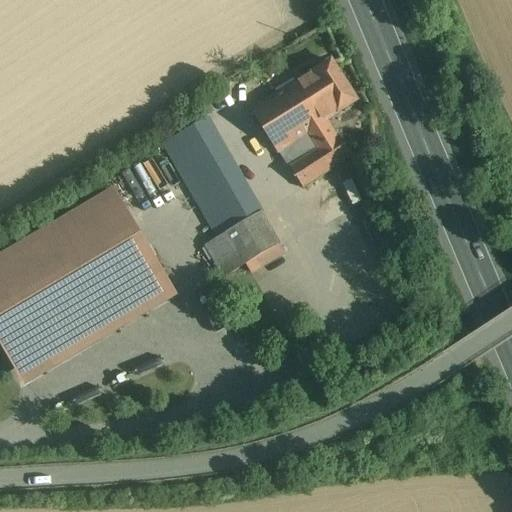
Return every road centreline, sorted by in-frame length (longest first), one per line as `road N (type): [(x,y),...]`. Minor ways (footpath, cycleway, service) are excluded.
road 1 (unclassified): [(511,324),(340,434),(227,470),(0,483)]
road 2 (primary): [(363,0),(511,349)]
